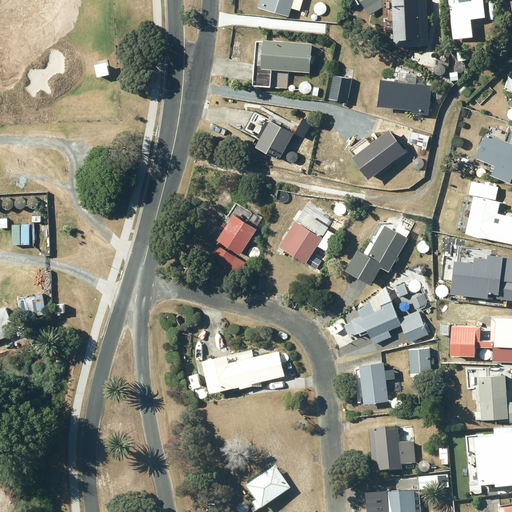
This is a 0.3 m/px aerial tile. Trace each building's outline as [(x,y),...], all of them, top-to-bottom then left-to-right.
[(258,0),(257,5),(288,15),(291,6),(299,9),(301,0),(258,0)] [(360,0),(369,14),(384,5),(385,29),(393,28),(394,45),(428,44),(425,0),(360,0)] [(457,0),(459,19),(485,16),(483,0),(457,0)] [(446,23),(447,36),(455,36),(454,22),(446,23)] [(255,39),(251,84),(286,87),(288,69),(309,71),(309,62),(313,62),(315,45),(311,45),(311,42),(264,37),(263,40),(255,39)] [(447,47),(448,59),(465,59),(465,55),(470,55),(469,49),(465,49),(465,52),(455,52),(455,47),(447,47)] [(332,74),(328,97),(346,101),(351,78),(332,74)] [(383,106),(428,111),(432,83),(415,81),(416,75),(409,74),(408,80),(386,78),(383,106)] [(244,128),(260,136),(255,145),(278,158),(293,131),(254,110),(244,128)] [(495,165),(491,175),(509,182),(511,174),(511,141),(504,138),(506,132),(489,125),(478,143),(479,144),(474,157),(495,165)] [(348,148),(353,154),(351,155),(368,178),(406,149),(389,127),(372,139),(368,133),(348,148)] [(407,141),(426,146),(429,135),(410,130),(407,141)] [(495,199),(498,186),(471,180),(468,193),(473,194),(465,232),(511,242),(511,215),(497,212),(500,201),(495,199)] [(302,209),(278,245),(304,262),(322,237),(321,236),(327,226),(302,209)] [(217,244),(209,256),(237,273),(239,270),(242,271),(245,266),(242,264),(244,261),(228,251),(230,248),(240,254),(256,228),(232,213),(216,239),(225,244),(223,248),(217,244)] [(357,248),(345,268),(370,283),(380,266),(388,270),(408,237),(406,235),(409,229),(398,223),(395,229),(385,223),(373,242),(370,240),(363,251),(357,248)] [(511,278),(498,276),(496,297),(511,298),(511,278)] [(297,281),(293,288),(299,291),(303,284),(297,281)] [(39,283),(30,284),(32,306),(41,305),(39,283)] [(396,286),(400,295),(408,292),(404,283),(396,286)] [(28,285),(20,285),(22,308),(30,307),(28,285)] [(352,321),(344,325),(348,335),(366,327),(373,344),(391,336),(388,329),(400,324),(408,342),(428,333),(418,310),(399,318),(390,299),(381,303),(377,294),(369,297),(370,299),(358,310),(360,315),(351,319),(352,321)] [(402,298),(401,301),(405,310),(407,311),(415,307),(415,306),(411,296),(409,295),(402,298)] [(64,303),(54,303),(55,312),(64,311),(64,303)] [(4,306),(0,307),(0,337),(15,332),(4,306)] [(490,340),(479,339),(480,326),(451,324),(450,354),(474,355),(474,345),(492,346),(492,360),(511,361),(511,316),(491,316),(490,340)] [(441,323),(440,334),(449,334),(449,324),(441,323)] [(26,331),(29,341),(40,338),(37,328),(26,331)] [(408,348),(410,375),(431,374),(429,347),(408,348)] [(252,382),(284,374),(278,349),(252,355),(251,351),(221,358),(222,362),(215,364),(216,367),(206,369),(210,389),(220,387),(221,389),(239,385),(239,387),(252,384),(252,382)] [(383,361),(359,364),(363,403),(388,400),(383,361)] [(479,410),(474,411),(475,419),(507,417),(505,374),(477,376),(479,410)] [(427,388),(419,388),(419,402),(427,402),(427,388)] [(494,437),(473,439),(478,486),(494,485),(495,488),(511,486),(511,425),(493,428),(494,437)] [(368,429),(372,472),(402,469),(401,464),(415,463),(413,442),(398,443),(396,427),(368,429)] [(447,460),(447,449),(439,449),(439,460),(447,460)] [(253,507),(250,509),(252,511),(253,511),(260,507),(261,509),(290,488),(274,466),(245,486),(255,500),(250,503),(253,507)] [(448,475),(418,478),(419,490),(449,487),(448,475)] [(446,487),(439,492),(444,499),(451,495),(446,487)] [(378,495),(379,511),(417,511),(420,511),(418,491),(378,495)] [(497,511),(495,500),(477,503),(479,511),(497,511)]
